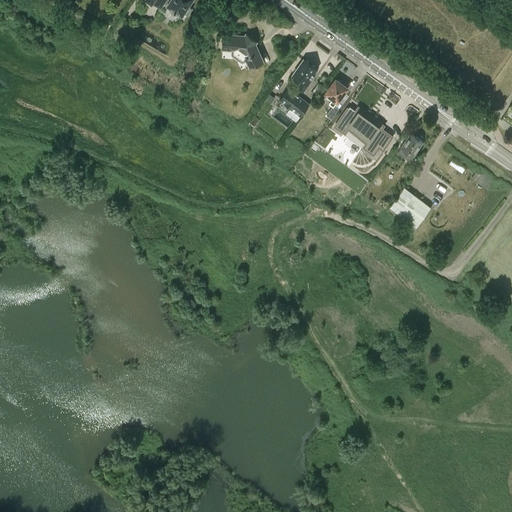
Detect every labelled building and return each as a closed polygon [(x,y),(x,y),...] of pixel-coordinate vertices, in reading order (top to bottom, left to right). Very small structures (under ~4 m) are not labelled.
[(145,0),(152,4),(153,2),(161,8),(165,2),(167,3),(166,4),(181,14),(183,12),(187,15),(192,8),(187,5),(190,0),(145,0)] [(244,36),(223,34),(221,49),(231,50),(231,55),(242,63),(246,61),(249,67),(263,61),(255,43),(254,44),(252,40),(250,38),(244,38),(244,36)] [(317,68),(304,59),(293,74),(302,81),(298,87),(303,90),(314,74),(313,73),(317,68)] [(347,86),(336,78),(327,92),(333,96),(330,102),(333,104),(327,113),(332,116),(342,102),(341,95),(347,86)] [(309,103),(288,88),(279,100),(300,115),(309,103)] [(349,106),(336,125),(345,131),(348,127),(367,141),(364,145),(373,152),(379,144),(383,147),(387,141),(391,136),(380,128),(382,125),(358,107),(356,110),(349,106)] [(423,141),(411,133),(398,151),(403,155),(406,151),(412,156),(423,141)] [(449,163),(463,171),(466,166),(453,157),(449,163)] [(472,177),(488,189),(495,180),(479,168),(472,177)] [(431,207),(404,187),(390,206),(416,226),(431,207)]
